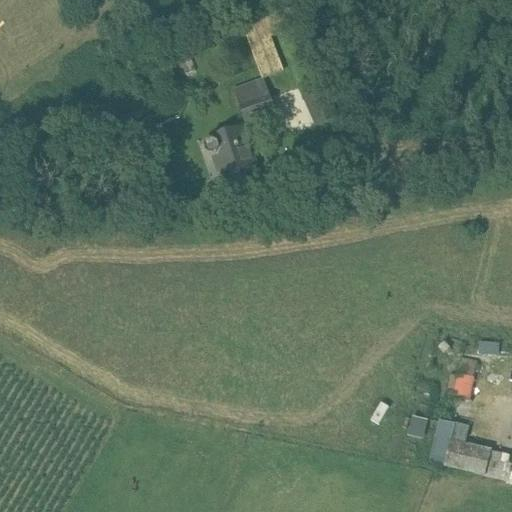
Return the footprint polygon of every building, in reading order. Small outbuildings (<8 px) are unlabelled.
[(246,34),(263,82),(283,75),(265,26),(246,34)] [(263,82),(235,93),(245,121),(274,111),(263,82)] [(336,118),(325,92),(306,100),(317,126),(336,118)] [(242,129),(208,141),(210,144),(206,145),(204,150),(206,156),(210,158),(214,157),(232,208),(265,196),(242,129)] [(461,357),(459,373),(475,375),(477,359),(461,357)] [(458,374),(453,394),(469,398),(474,377),(458,374)] [(420,438),(425,421),(413,418),(408,434),(420,438)] [(467,436),(438,429),(436,440),(438,441),(432,464),(485,476),(490,452),(464,446),(467,436)] [(511,465),(508,464),(510,457),(490,452),(485,476),(485,477),(511,482),(511,465)]
